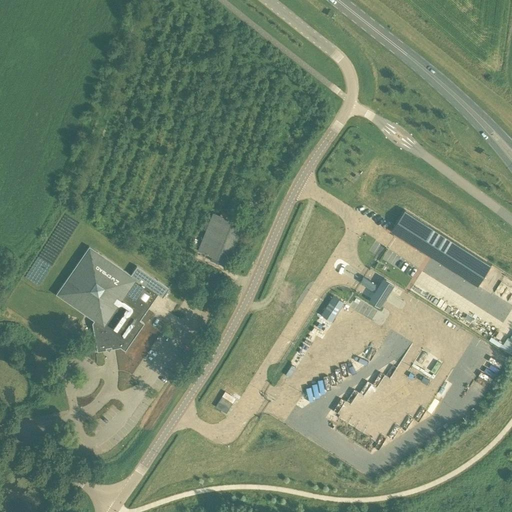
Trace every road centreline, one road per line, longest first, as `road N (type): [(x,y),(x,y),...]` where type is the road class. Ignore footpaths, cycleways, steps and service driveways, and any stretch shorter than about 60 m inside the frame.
road 1 (tertiary): [(116,507),(226,338),(287,204),(350,103)]
road 2 (unclassified): [(511,221),(350,103)]
road 3 (primary): [(377,32),(511,167)]
road 4 (primary): [(511,145),(407,49),(377,32)]
road 5 (tertiary): [(116,507),(0,426)]
road 6 (tertiary): [(350,103),(341,61),(268,0)]
